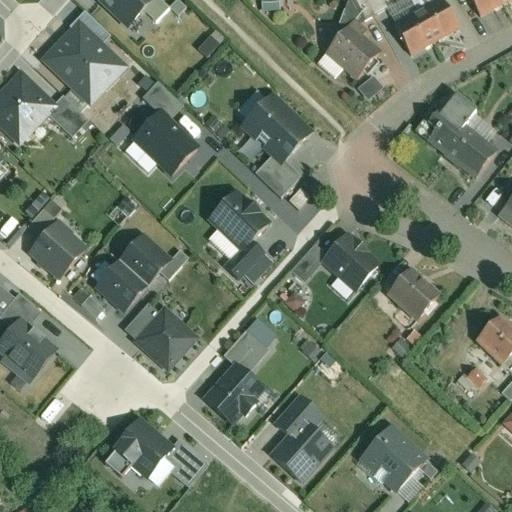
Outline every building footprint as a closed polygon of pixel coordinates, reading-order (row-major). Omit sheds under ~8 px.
[(151,0),(92,0),(125,29),(151,0)] [(511,0),(468,0),(481,22),(511,3),(511,0)] [(393,28),(411,60),(457,33),(439,2),(393,28)] [(67,30),(69,32),(77,24),(101,47),(109,39),(82,14),(67,30)] [(69,32),(39,64),(88,110),(125,70),(101,47),(77,24),(69,32)] [(342,73),(356,86),(379,59),(346,31),(315,67),(333,83),(342,73)] [(204,61),(219,40),(209,32),(194,53),(204,61)] [(54,106),(19,73),(0,92),(0,132),(17,149),(47,118),(56,108),(54,106)] [(362,104),(378,91),(368,79),(352,92),(362,104)] [(159,113),(169,122),(181,109),(156,85),(141,101),(156,116),(159,113)] [(313,134),(275,95),(240,129),(271,160),(279,168),(283,164),(313,134)] [(415,136),(475,182),(494,157),(461,132),(475,114),(453,97),(438,117),(433,113),(415,136)] [(61,98),(54,106),(56,108),(47,118),(70,142),(88,124),(61,98)] [(169,122),(159,113),(156,116),(129,145),(168,181),(198,149),(169,122)] [(279,168),(271,160),(254,177),(279,201),(300,180),(283,164),(279,168)] [(270,227),(234,194),(206,224),(242,257),(251,247),(270,227)] [(511,200),(497,219),(511,231),(511,200)] [(90,247),(60,219),(30,252),(60,280),(90,247)] [(145,234),(120,261),(150,288),(175,261),(145,234)] [(322,265),(356,295),(381,268),(346,238),(327,260),(322,265)] [(272,266),(251,247),(242,257),(225,276),(240,289),(245,283),(252,289),(272,266)] [(313,248),(290,275),(304,287),(322,265),(327,260),(313,248)] [(120,261),(96,287),(126,314),(150,288),(120,261)] [(387,299),(416,325),(439,301),(409,275),(387,299)] [(201,339),(165,308),(134,343),(171,375),(201,339)] [(474,345),(509,375),(511,370),(511,358),(511,356),(511,333),(496,320),(474,345)] [(59,351),(23,321),(0,348),(0,354),(33,382),(59,351)] [(413,332),(404,343),(416,353),(425,343),(413,332)] [(269,389),(238,364),(206,402),(236,428),(269,389)] [(471,368),(460,379),(474,394),(485,383),(471,368)] [(511,384),(502,396),(511,404),(511,402),(511,384)] [(511,415),(502,427),(511,434),(511,415)] [(137,419),(109,453),(145,482),(157,467),(173,448),(137,419)] [(313,432),(302,422),(270,456),(300,485),(333,450),(313,432)] [(430,456),(394,424),(359,464),(395,496),(430,456)] [(177,443),(173,448),(157,467),(187,492),(207,467),(177,443)]
